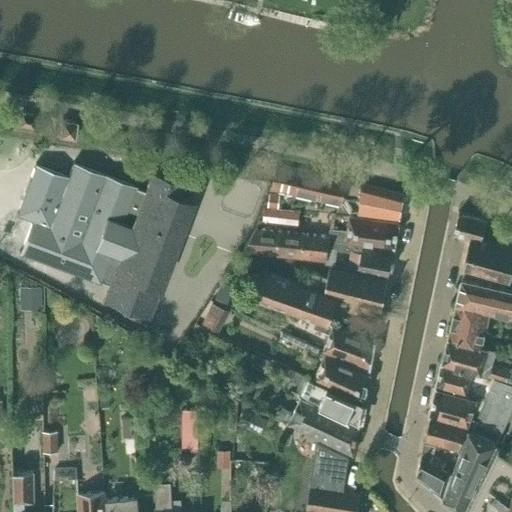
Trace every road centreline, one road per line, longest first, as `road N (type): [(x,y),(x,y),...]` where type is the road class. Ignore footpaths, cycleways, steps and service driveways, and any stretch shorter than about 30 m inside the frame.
road 1 (residential): [(380,439),(371,436),(418,214)]
road 2 (residential): [(409,449),(457,241)]
